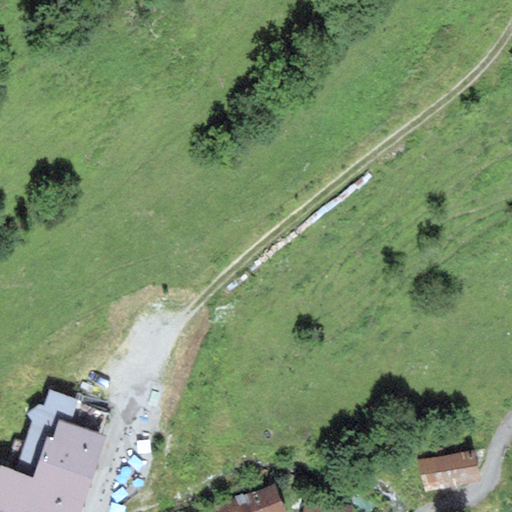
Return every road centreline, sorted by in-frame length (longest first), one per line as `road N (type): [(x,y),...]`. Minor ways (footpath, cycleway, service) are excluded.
road 1 (track): [(511,24),(468,80),(277,230),(186,316)]
road 2 (unclassified): [(186,316),(139,372),(87,511)]
